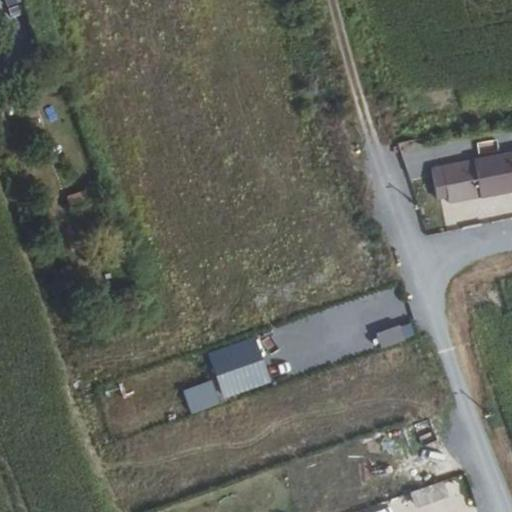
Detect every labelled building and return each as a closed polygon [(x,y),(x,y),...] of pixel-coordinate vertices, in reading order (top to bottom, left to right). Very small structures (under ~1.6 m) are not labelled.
[(470,160),(440,167),(446,201),(477,194),(470,160)] [(86,189),(66,196),(70,210),(91,203),(86,189)] [(278,347),(315,339),(311,319),(274,326),(278,347)] [(243,374),(237,358),(272,346),(267,333),(205,354),(214,383),(243,374)] [(211,388),(194,393),(198,409),(216,405),(211,388)] [(456,475),(408,493),(414,509),(462,492),(456,475)]
